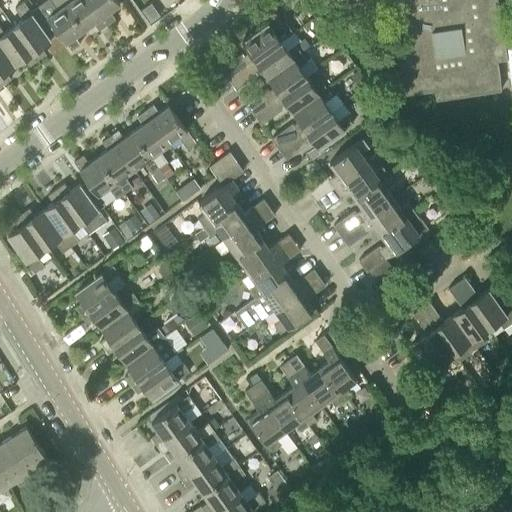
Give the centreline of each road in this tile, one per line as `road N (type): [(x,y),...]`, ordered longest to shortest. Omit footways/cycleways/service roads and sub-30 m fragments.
road 1 (residential): [(351,293),(168,45)]
road 2 (residential): [(122,496),(0,300)]
road 3 (residential): [(0,162),(168,45)]
road 4 (residential): [(351,293),(377,294),(395,314),(465,265)]
road 5 (residential): [(246,369),(351,293)]
